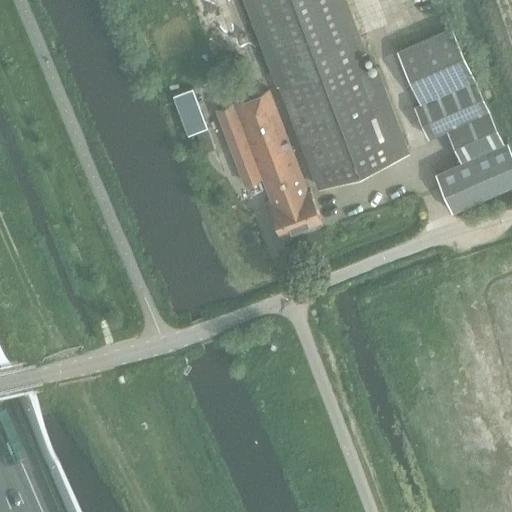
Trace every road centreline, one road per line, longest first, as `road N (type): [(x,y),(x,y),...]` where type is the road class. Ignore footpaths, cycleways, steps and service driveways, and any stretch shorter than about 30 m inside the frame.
road 1 (track): [(137,511),(80,414),(0,224)]
road 2 (unknown): [(116,357),(0,65)]
road 3 (unclassified): [(291,298),(164,343),(0,384)]
road 4 (unknown): [(387,511),(316,326),(291,298)]
road 5 (unclassified): [(291,298),(444,234),(511,215)]
